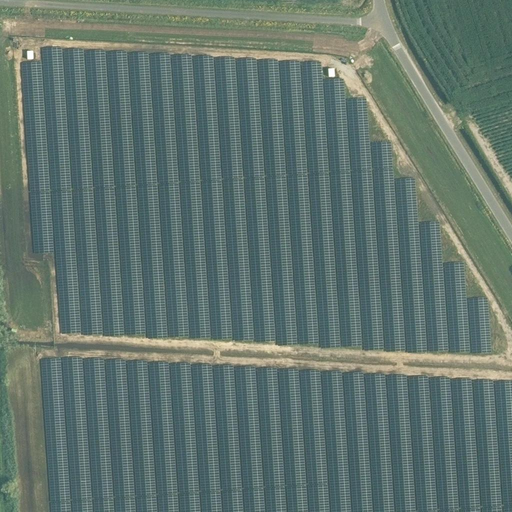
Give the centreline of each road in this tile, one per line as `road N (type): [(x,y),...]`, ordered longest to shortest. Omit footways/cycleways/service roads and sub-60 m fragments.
road 1 (unclassified): [(383,19),(0,2)]
road 2 (unclassified): [(511,235),(383,19)]
